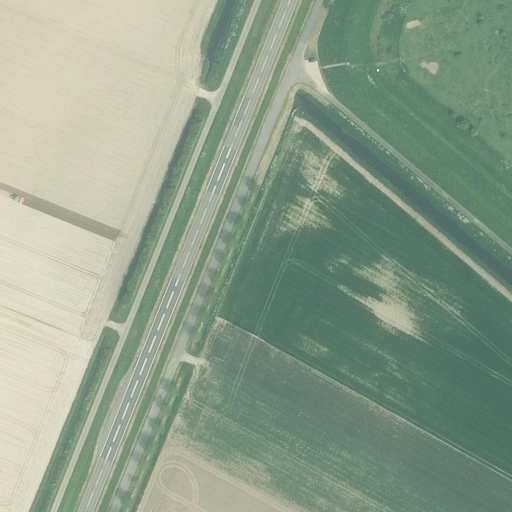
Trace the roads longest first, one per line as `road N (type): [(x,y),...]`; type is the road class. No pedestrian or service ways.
road 1 (primary): [(85,511),(289,0)]
road 2 (unclassified): [(53,511),(257,0)]
road 3 (unclassified): [(114,511),(290,72)]
road 4 (unclassified): [(511,252),(290,72)]
road 5 (track): [(346,66),(372,101),(511,219)]
